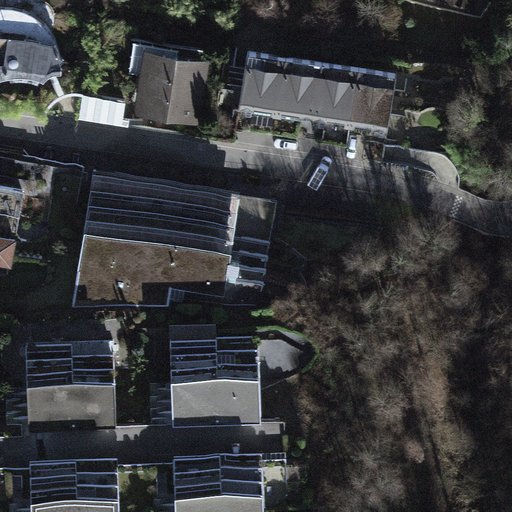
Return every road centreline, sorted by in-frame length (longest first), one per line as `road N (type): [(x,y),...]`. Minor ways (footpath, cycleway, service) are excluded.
road 1 (residential): [(511,219),(368,186),(0,127)]
road 2 (residential): [(0,450),(265,435)]
